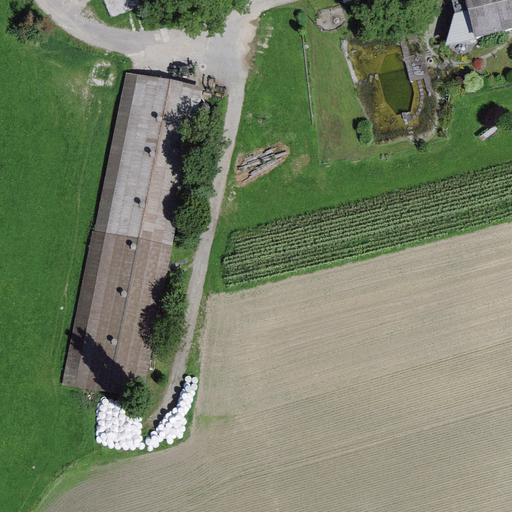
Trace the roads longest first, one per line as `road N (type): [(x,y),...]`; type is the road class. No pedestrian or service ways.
road 1 (track): [(224,27),(234,130),(173,398),(159,420),(138,430),(114,428)]
road 2 (track): [(311,0),(201,35),(119,42),(43,0)]
